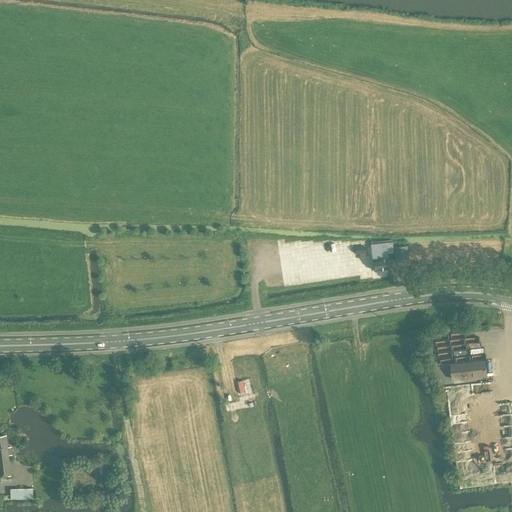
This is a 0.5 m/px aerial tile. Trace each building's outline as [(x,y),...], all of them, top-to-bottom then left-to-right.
[(374,271),(388,270),(386,250),(392,249),(391,239),(372,241),(373,245),(371,245),(372,251),(374,271)] [(409,260),(407,246),(395,248),(397,262),(409,260)] [(452,365),(454,380),(465,379),(465,382),(476,380),(475,377),(487,376),(485,361),(452,365)] [(0,437),(0,476),(10,475),(8,456),(12,455),(11,447),(7,447),(6,436),(0,437)] [(10,490),(11,494),(11,499),(13,499),(33,498),(33,489),(10,490)]
